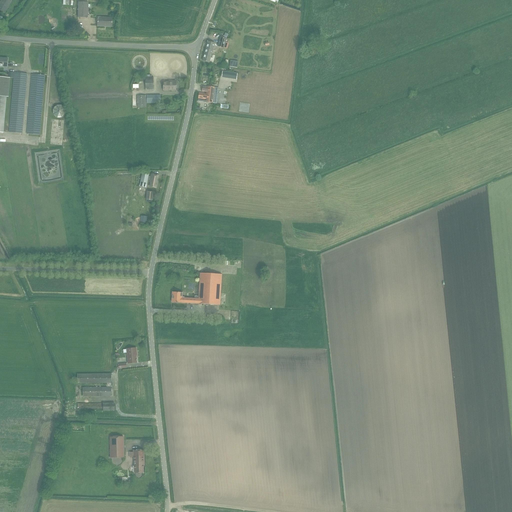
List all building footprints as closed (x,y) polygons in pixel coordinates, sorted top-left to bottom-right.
[(12,0),(1,0),(0,2),(0,10),(6,13),(12,0)] [(89,3),(79,2),(78,17),(88,18),(89,3)] [(113,18),(98,18),(98,26),(112,27),(113,18)] [(220,37),(218,47),(224,49),(227,39),(220,37)] [(203,61),(212,63),(214,56),(212,55),(215,44),(208,42),(203,61)] [(223,71),(222,78),(237,80),(238,73),(223,71)] [(27,74),(20,73),(15,73),(9,132),(21,133),(27,74)] [(32,74),(26,134),(39,135),(45,76),(32,74)] [(0,131),(4,132),(7,96),(9,97),(11,78),(0,77),(0,131)] [(154,91),(154,78),(146,78),(146,91),(154,91)] [(163,82),(163,91),(176,90),(176,82),(163,82)] [(213,103),(215,87),(208,87),(203,87),(202,92),(208,93),(208,94),(199,93),(198,98),(198,101),(213,103)] [(146,108),(146,102),(146,96),(137,96),(137,108),(146,108)] [(54,108),(54,109),(53,110),(53,112),(53,113),(54,114),(54,115),(55,116),(56,117),(57,117),(59,118),(60,118),(61,118),(62,117),(63,117),(64,116),(64,115),(65,114),(65,113),(65,111),(65,110),(65,109),(64,108),(63,107),(62,107),(61,106),(60,106),(59,106),(58,106),(57,106),(56,107),(55,107),(54,108)] [(148,178),(151,179),(150,182),(151,182),(150,187),(156,188),(158,176),(151,174),(151,177),(148,176),(148,175),(143,174),(141,183),(146,184),(148,178)] [(172,302),(235,306),(237,275),(200,273),(199,296),(195,296),(195,299),(184,298),(184,297),(182,297),(182,293),(173,292),(172,302)] [(136,348),(127,349),(128,364),(137,363),(137,361),(137,360),(136,360),(136,354),(137,354),(136,348)] [(111,374),(78,374),(78,384),(111,383),(111,374)] [(111,387),(83,388),(83,397),(111,396),(111,387)] [(111,437),(112,458),(125,458),(124,437),(111,437)] [(144,450),(134,450),(134,452),(130,452),(130,458),(134,457),(134,459),(135,473),(143,473),(143,465),(144,465),(144,450)]
